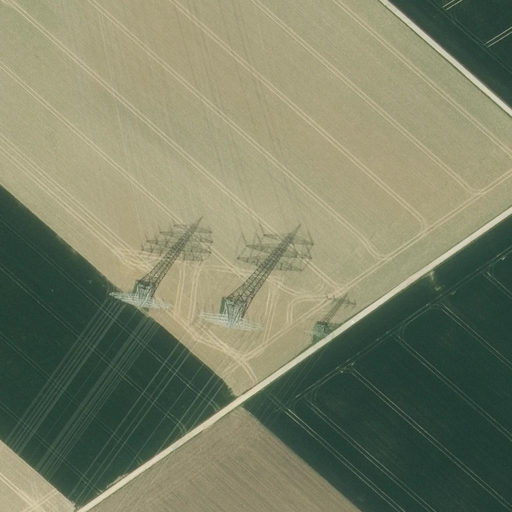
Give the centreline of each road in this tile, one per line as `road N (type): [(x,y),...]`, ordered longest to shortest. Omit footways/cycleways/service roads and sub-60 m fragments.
road 1 (track): [(511,210),(83,511)]
road 2 (track): [(381,0),(511,114)]
